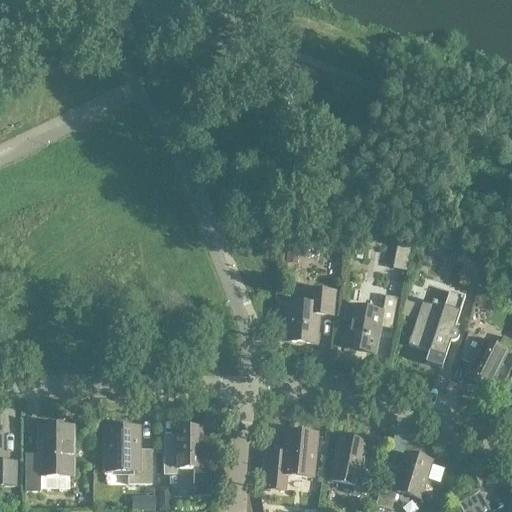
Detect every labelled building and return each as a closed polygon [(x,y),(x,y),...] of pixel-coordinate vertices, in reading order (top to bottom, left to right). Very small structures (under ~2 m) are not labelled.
[(329,230),(327,244),(341,245),(343,232),(329,230)] [(288,303),(284,343),(315,346),(317,316),(332,318),(334,293),(308,291),(307,305),(288,303)] [(456,331),(455,330),(454,330),(465,298),(449,293),(443,309),(436,306),(436,304),(431,303),(431,305),(422,302),(407,347),(428,354),(425,364),(428,365),(429,364),(438,367),(437,368),(441,369),(450,341),(451,342),(452,342),(453,342),(454,342),(455,341),(456,341),(457,340),(458,339),(458,338),(458,337),(459,336),(459,335),(458,334),(458,333),(457,332),(457,331),(456,331)] [(351,322),(346,350),(374,355),(379,329),(391,331),(397,299),(384,297),(381,313),(347,307),(344,321),(351,322)] [(469,335),(460,362),(471,365),(465,378),(489,390),(511,343),(503,338),(497,349),(469,335)] [(0,457),(0,429),(0,428),(0,488),(14,488),(14,463),(0,463),(0,457)] [(39,493),(39,491),(69,491),(69,477),(71,477),(72,432),(56,432),(56,429),(38,429),(38,456),(25,456),(25,493),(39,493)] [(106,429),(106,473),(127,473),(127,486),(151,486),(151,451),(138,451),(138,429),(106,429)] [(163,444),(163,476),(176,476),(176,470),(193,470),(193,497),(210,498),(210,469),(202,469),(202,430),(175,430),(175,444),(163,444)] [(269,454),(266,490),(284,492),(285,477),(312,479),(316,436),(284,433),(282,455),(269,454)] [(339,439),(330,481),(351,486),(349,495),(367,498),(372,475),(360,472),(366,444),(339,439)] [(387,466),(374,507),(390,511),(395,493),(419,501),(426,480),(439,484),(444,469),(431,465),(431,463),(404,454),(399,470),(387,466)] [(143,498),(142,511),(154,511),(154,498),(143,498)] [(164,501),(158,501),(158,511),(168,511),(168,505),(164,501)] [(461,511),(503,511),(501,508),(495,511),(478,511),(476,509),(471,511),(470,511),(464,501),(457,505),(461,511)]
